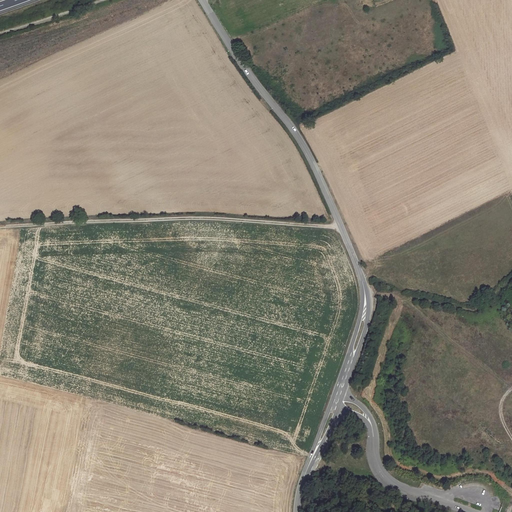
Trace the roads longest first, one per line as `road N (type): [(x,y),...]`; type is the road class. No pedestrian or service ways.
road 1 (tertiary): [(210,14),(309,157),(362,283),(361,327),(340,388)]
road 2 (track): [(341,226),(190,218),(0,227)]
road 3 (unclassified): [(373,447),(380,473),(395,486),(470,511)]
